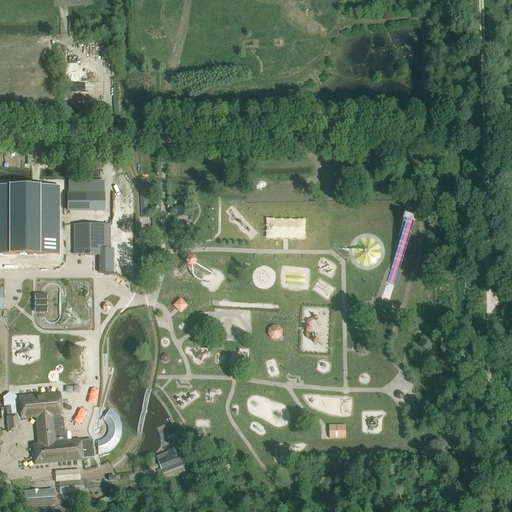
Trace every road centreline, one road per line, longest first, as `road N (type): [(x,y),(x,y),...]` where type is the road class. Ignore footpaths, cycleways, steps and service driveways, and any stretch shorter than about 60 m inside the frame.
road 1 (track): [(479,0),(487,302)]
road 2 (track): [(492,511),(487,302)]
